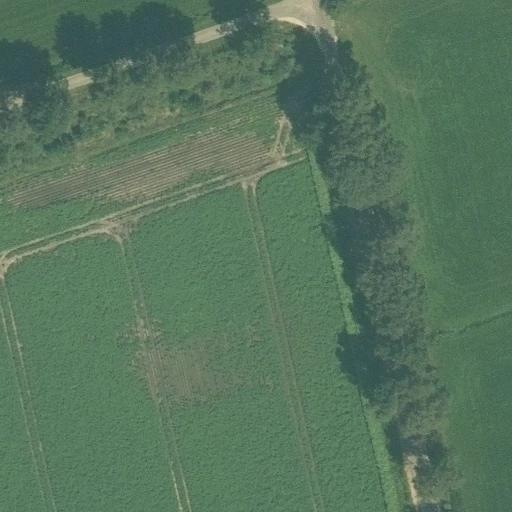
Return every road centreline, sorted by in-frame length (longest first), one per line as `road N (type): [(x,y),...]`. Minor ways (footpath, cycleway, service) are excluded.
road 1 (unclassified): [(429,511),(314,1)]
road 2 (unclassified): [(314,1),(0,107)]
